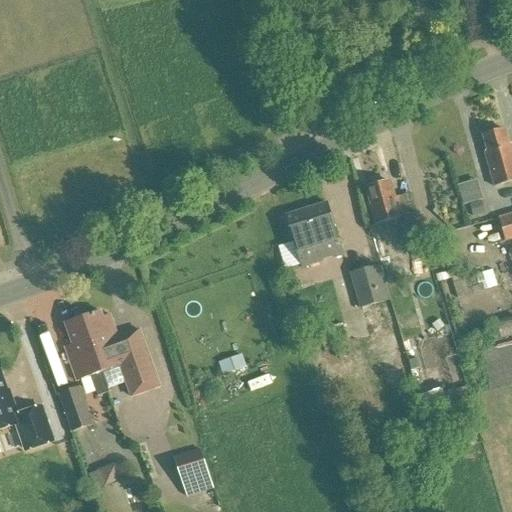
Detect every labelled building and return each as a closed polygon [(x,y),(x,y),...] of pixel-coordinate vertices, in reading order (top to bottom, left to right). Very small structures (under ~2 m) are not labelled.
[(511,148),(511,147),(509,148),(505,132),(483,138),(487,154),(485,155),(494,189),(511,183),(511,148)] [(396,221),(404,249),(421,245),(413,216),(402,219),(397,200),(394,201),(389,184),(367,191),(372,208),(369,208),(374,227),(396,221)] [(302,271),(343,257),(327,205),(285,218),(302,271)] [(511,242),(511,216),(499,220),(506,244),(511,242)] [(390,304),(380,268),(350,276),(361,312),(390,304)] [(493,268),(454,280),(459,297),(498,285),(493,268)] [(100,314),(83,320),(102,375),(123,367),(134,398),(159,389),(139,332),(118,340),(110,317),(102,320),(100,314)] [(501,341),(511,337),(511,318),(496,323),(501,341)] [(77,383),(102,375),(83,320),(65,326),(72,347),(65,350),(77,383)] [(243,354),(220,361),(224,374),(247,367),(243,354)] [(10,406),(0,376),(0,432),(18,426),(27,453),(52,444),(40,410),(16,418),(12,406),(10,406)] [(422,407),(467,397),(465,388),(446,392),(445,388),(443,389),(442,383),(418,388),(422,407)] [(72,433),(93,426),(80,388),(58,396),(72,433)] [(207,481),(198,452),(179,458),(190,492),(206,487),(205,482),(207,481)] [(123,484),(116,467),(98,474),(104,491),(123,484)] [(130,511),(121,486),(93,496),(98,511),(130,511)]
